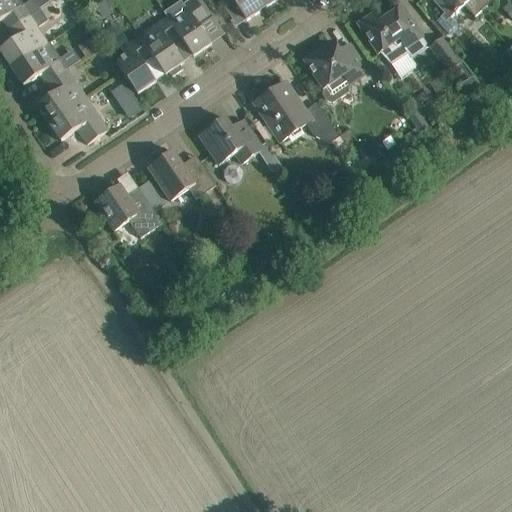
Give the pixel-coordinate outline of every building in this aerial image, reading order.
[(0,0),(0,23),(4,21),(10,31),(31,17),(19,0),(0,0)] [(112,0),(106,0),(113,11),(118,8),(112,0)] [(212,45),(200,27),(210,20),(195,0),(185,7),(182,2),(164,13),(168,18),(167,19),(181,40),(194,58),(212,45)] [(265,10),(258,0),(218,0),(225,10),(234,3),(247,22),(265,10)] [(258,0),(265,10),(279,0),(258,0)] [(494,0),(432,0),(446,15),(437,22),(449,35),(454,36),(459,32),(459,26),(452,18),(465,7),(475,18),(494,0)] [(503,9),(511,19),(511,4),(510,2),(503,9)] [(379,56),(381,54),(393,66),(409,55),(412,59),(427,50),(428,46),(414,25),(403,9),(381,23),(375,15),(359,26),(370,42),(379,56)] [(12,70),(49,45),(38,28),(48,22),(41,10),(32,16),(31,17),(10,31),(17,41),(0,52),(12,70)] [(184,64),(172,46),(181,40),(167,19),(139,38),(153,58),(166,77),(169,74),(172,78),(182,71),(179,68),(184,64)] [(157,83),(144,64),(153,58),(139,38),(121,50),(126,57),(116,64),(138,96),(157,83)] [(95,39),(80,49),(87,59),(102,49),(95,39)] [(430,48),(450,74),(462,64),(442,39),(430,48)] [(47,86),(74,68),(67,56),(63,59),(52,43),(49,45),(12,70),(24,88),(41,77),(47,86)] [(316,79),(324,91),(323,96),(327,102),(334,104),(350,93),(351,86),(369,74),(350,46),(332,58),(325,49),(305,62),(316,79)] [(87,100),(76,84),(82,80),(74,68),(47,86),(54,96),(37,107),(49,125),(87,100)] [(255,106),(266,122),(281,143),(306,126),(314,137),(330,145),(340,139),(319,108),(308,115),(287,84),(255,106)] [(132,97),(120,105),(131,122),(143,113),(142,112),(132,97)] [(88,146),(109,133),(87,100),(49,125),(62,143),(78,132),(88,146)] [(245,148),(233,130),(226,120),(200,138),(219,167),(235,156),(242,166),(264,151),(257,140),(245,148)] [(363,158),(347,134),(340,138),(358,165),(362,171),(373,165),(367,156),(363,158)] [(174,154),(149,170),(171,203),(189,191),(196,202),(217,188),(200,163),(186,172),(174,154)] [(115,233),(129,223),(141,240),(163,225),(150,206),(139,189),(128,197),(121,187),(96,204),(115,233)] [(192,269),(184,274),(191,285),(199,279),(192,269)]
